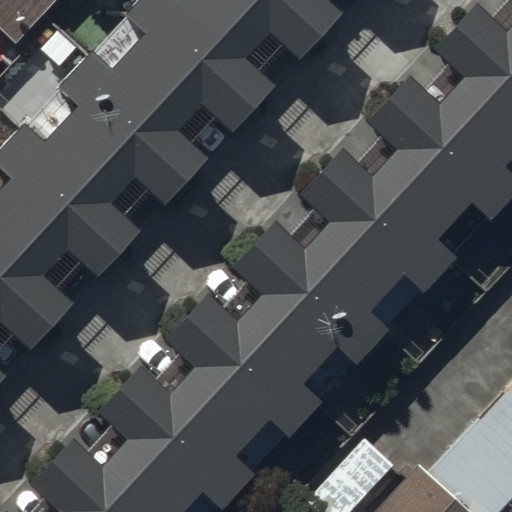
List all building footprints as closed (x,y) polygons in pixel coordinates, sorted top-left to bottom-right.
[(41,0),(0,0),(0,23),(11,34),(41,0)] [(121,0),(128,6),(98,39),(78,21),(40,61),(61,80),(30,113),(11,95),(0,106),(0,308),(19,326),(62,280),(32,253),(56,227),(85,254),(129,206),(100,179),(122,155),(153,184),(199,134),(170,107),(190,86),(219,113),(267,61),(238,34),(258,13),(287,39),(323,0),(121,0)] [(511,0),(435,0),(410,27),(440,54),(425,71),(397,44),(346,99),(376,127),(360,144),(328,113),(273,172),(303,200),(290,215),(261,188),(212,240),(247,273),(223,299),(196,273),(156,315),(189,346),(160,377),(130,350),(95,387),(126,416),(93,451),(61,421),(22,464),(50,490),(29,511),(17,511),(0,495),(0,511),(167,511),(158,503),(192,467),(210,484),(243,449),(221,429),(259,388),(277,404),(301,377),(281,358),(324,312),(343,330),(366,305),(347,287),(389,241),(411,261),(438,232),(420,216),(458,175),(478,192),(509,159),(490,141),(511,116),(511,0)] [(342,511),(391,458),(360,430),(305,492),(327,511),(342,511)] [(477,511),(415,455),(362,511),(477,511)]
